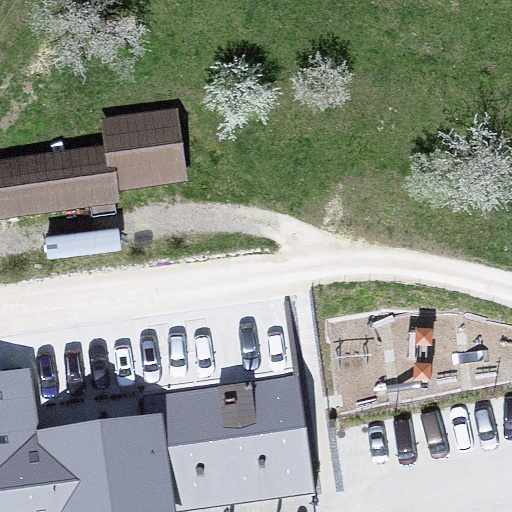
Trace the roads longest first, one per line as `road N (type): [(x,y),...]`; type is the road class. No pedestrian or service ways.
road 1 (track): [(511,292),(474,278),(252,270),(0,316)]
road 2 (track): [(366,269),(250,221),(150,222),(0,243)]
